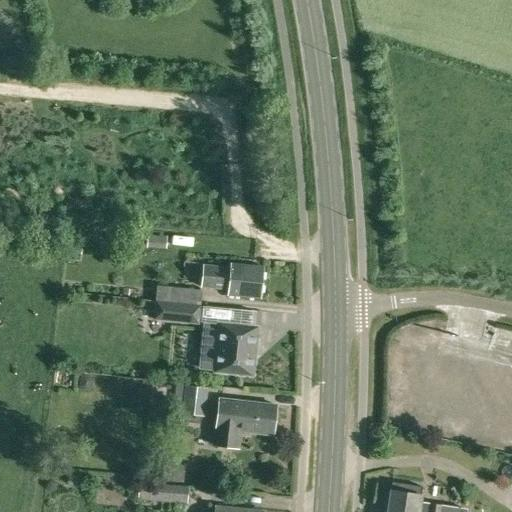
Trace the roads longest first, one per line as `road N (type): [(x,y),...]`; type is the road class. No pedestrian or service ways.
road 1 (secondary): [(335,313),(328,174),(303,0)]
road 2 (secondary): [(328,511),(335,313)]
road 3 (unclassified): [(511,312),(416,302),(335,313)]
